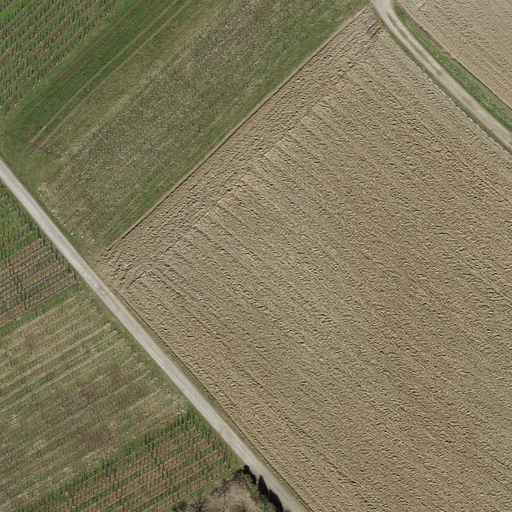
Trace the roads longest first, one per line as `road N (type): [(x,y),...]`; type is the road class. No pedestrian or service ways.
road 1 (track): [(0,165),(299,511)]
road 2 (track): [(376,0),(511,139)]
